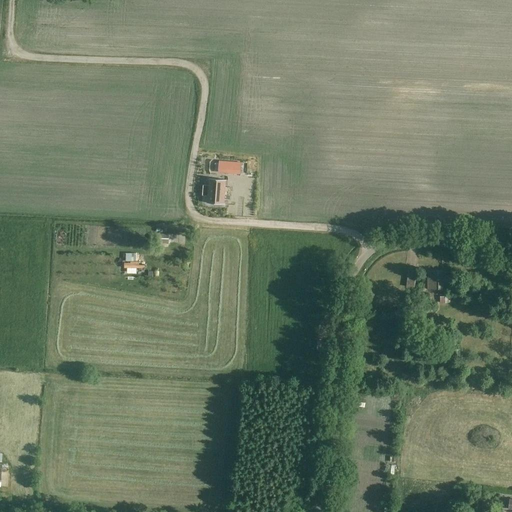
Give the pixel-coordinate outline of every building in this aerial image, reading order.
[(260,211),(266,211),(266,189),(258,190),(257,173),(244,173),(245,200),(255,199),(255,205),(260,204),(260,211)] [(224,204),(226,180),(209,179),(208,186),(203,185),(202,196),(207,196),(207,203),(224,204)] [(156,243),(168,243),(169,234),(157,234),(156,243)] [(444,280),(441,280),(441,272),(427,272),(427,290),(441,290),(443,290),(444,280)] [(316,350),(328,351),(330,342),(317,341),(316,350)] [(432,349),(452,351),(453,343),(432,342),(432,349)]
